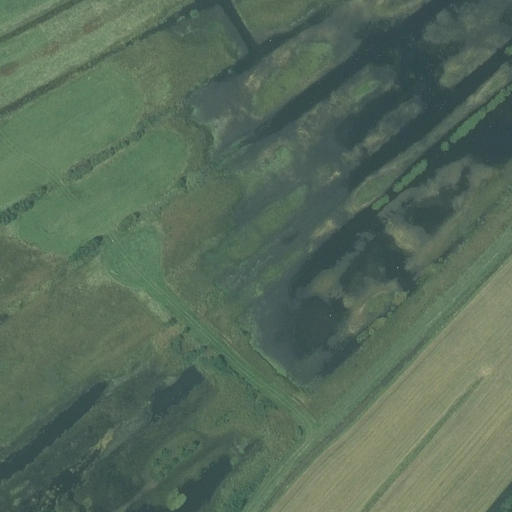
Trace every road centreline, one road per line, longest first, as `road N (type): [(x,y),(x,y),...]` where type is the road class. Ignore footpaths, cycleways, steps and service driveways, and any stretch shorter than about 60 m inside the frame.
road 1 (track): [(0,127),(176,305),(321,434)]
road 2 (track): [(246,511),(511,236)]
